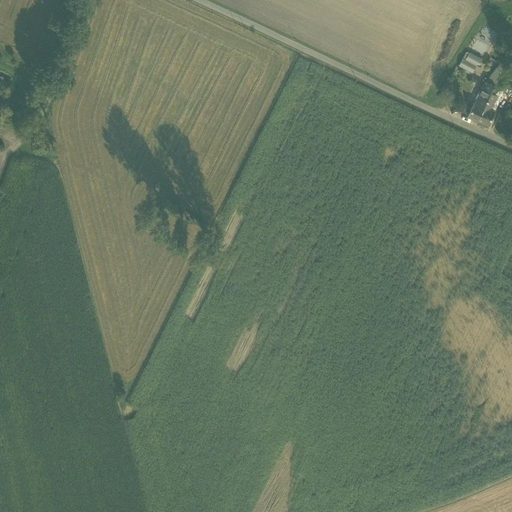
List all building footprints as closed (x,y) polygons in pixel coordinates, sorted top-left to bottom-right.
[(465,60),(463,59),(459,66),(471,73),(476,65),(479,65),(481,60),(470,53),(465,60)] [(492,76),(499,79),(502,72),(506,68),(501,65),(497,69),(492,76)] [(492,94),(498,97),(509,76),(502,72),(499,79),(492,94)] [(468,117),(478,122),(492,94),(499,79),(492,76),(488,84),(485,83),(484,87),(486,88),(485,89),(482,88),(468,117)] [(492,94),(478,122),(488,126),(495,112),(492,110),(498,97),(492,94)] [(502,98),(498,97),(492,110),(495,112),(502,98)]
